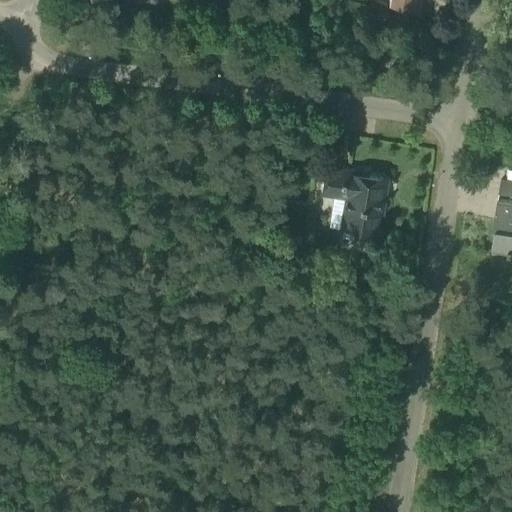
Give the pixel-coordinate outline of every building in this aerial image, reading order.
[(388,0),(387,4),(418,11),(420,0),(388,0)] [(378,64),(387,65),(389,56),(379,54),(378,64)] [(345,197),(340,228),(374,233),(377,213),(381,213),(386,178),(366,175),(367,171),(325,165),(320,193),(345,197)] [(511,201),(497,199),(493,229),(495,229),(492,249),(511,251),(511,201)] [(279,244),(258,241),(256,257),(276,260),(279,244)]
